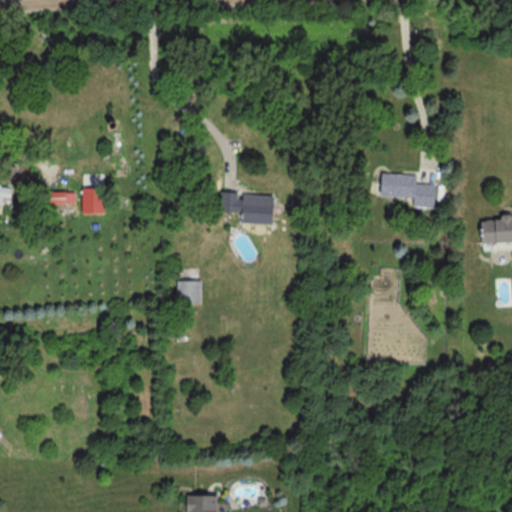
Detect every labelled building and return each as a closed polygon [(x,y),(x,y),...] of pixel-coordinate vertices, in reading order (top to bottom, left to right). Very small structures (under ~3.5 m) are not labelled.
[(421,175),(384,173),(383,195),(416,196),(416,206),(438,207),(439,184),(420,183),(421,175)] [(0,202),(0,199),(13,200),(14,188),(0,186),(0,202)] [(243,222),(279,223),(280,194),(224,192),(224,211),(244,212),(243,222)] [(511,241),(511,218),(488,218),(488,228),(484,228),(484,242),(511,241)] [(203,280),(177,280),(177,303),(203,303),(203,280)] [(221,511),(221,495),(191,495),(190,511),(221,511)]
